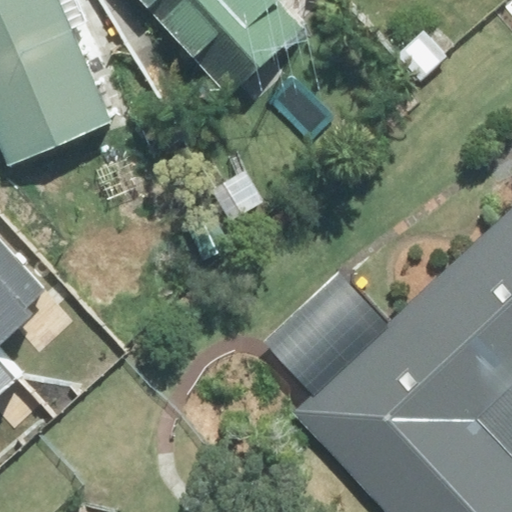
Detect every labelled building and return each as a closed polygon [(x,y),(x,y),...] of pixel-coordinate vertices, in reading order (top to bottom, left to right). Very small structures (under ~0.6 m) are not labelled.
[(108,121),(55,0),(0,0),(0,146),(8,164),(108,121)] [(136,0),(227,99),(305,28),(279,0),(136,0)] [(511,511),(511,204),(384,324),(334,271),(253,346),(302,397),(288,410),(383,511),(511,511)] [(0,351),(40,399),(91,356),(0,250),(0,351)] [(0,351),(0,434),(40,399),(0,351)]
